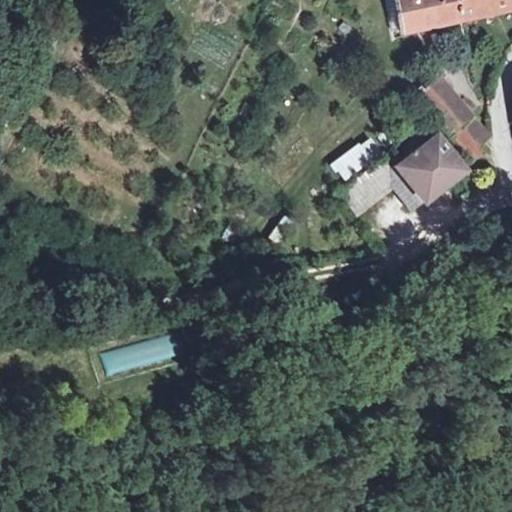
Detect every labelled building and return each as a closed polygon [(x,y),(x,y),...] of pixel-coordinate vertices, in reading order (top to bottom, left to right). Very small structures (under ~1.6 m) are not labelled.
[(413,74),(417,81),(446,66),(441,57),(413,74)] [(417,81),(421,88),(450,74),(446,66),(417,81)] [(450,74),(421,88),(443,127),(454,119),(466,140),(481,131),(450,74)] [(471,150),(466,140),(454,119),(443,127),(460,158),(471,150)] [(403,141),(409,154),(422,146),(415,134),(403,141)] [(422,146),(409,154),(399,160),(379,173),(385,186),(400,178),(417,207),(463,177),(437,136),(422,146)] [(373,162),(379,173),(399,160),(393,152),(373,162)] [(385,186),(379,173),(373,162),(328,187),(344,212),(385,186)] [(403,215),(417,207),(400,178),(385,186),(403,215)] [(178,335),(103,359),(111,385),(186,361),(178,335)]
